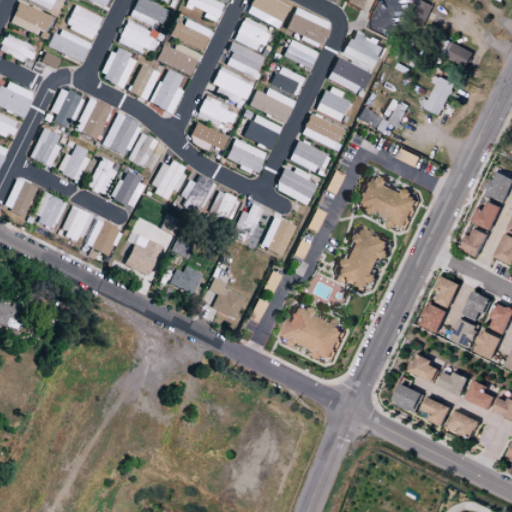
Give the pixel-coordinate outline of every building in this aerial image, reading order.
[(25,0),(25,1),(48,11),(52,0),(25,0)] [(84,0),(103,8),(106,0),(84,0)] [(152,22),(159,25),(165,11),(139,0),(134,0),(127,18),(149,27),(152,22)] [(201,18),(213,23),(221,5),(208,0),(196,0),(196,1),(192,0),(185,0),(183,6),(203,14),(201,18)] [(250,0),(247,8),(280,24),(287,8),(270,0),(250,0)] [(366,14),(372,0),(346,0),(344,4),(366,14)] [(432,6),(420,0),(418,0),(412,12),(425,19),(432,6)] [(8,25),(39,36),(47,15),(16,3),(8,25)] [(100,19),(72,7),(63,28),(90,40),(100,19)] [(328,24),(293,9),(283,32),(317,47),(328,24)] [(262,47),(268,32),(240,20),(231,42),(254,51),(256,45),(262,47)] [(181,26),(173,23),(167,38),(200,51),(208,31),(183,21),(181,26)] [(115,43),(137,53),(140,47),(145,49),(151,36),(124,23),(115,43)] [(88,44),(55,29),(46,49),(78,64),(88,44)] [(341,54),(372,69),(383,46),(352,31),(341,54)] [(0,43),(0,53),(29,64),(34,49),(2,37),(0,43)] [(280,58),(307,71),(315,54),(288,41),(280,58)] [(463,68),(471,53),(452,42),(444,57),(463,68)] [(188,76),(197,55),(173,45),(171,50),(160,46),(153,62),(188,76)] [(261,57),(228,45),(225,52),(229,53),(224,68),(254,78),(261,57)] [(121,88),(134,59),(111,49),(98,78),(121,88)] [(54,70),(58,60),(43,53),(39,63),(54,70)] [(325,80),(357,96),(368,73),(336,57),(325,80)] [(126,94),(144,101),(156,74),(138,66),(126,94)] [(294,97),(301,79),(276,68),(268,85),(294,97)] [(146,109),(157,113),(158,111),(170,115),(180,92),(174,89),(179,78),(162,70),(146,109)] [(210,86),(225,91),(222,100),(241,106),(249,81),(215,70),(210,86)] [(422,109),(438,115),(439,110),(442,111),(452,83),(434,76),(422,109)] [(3,89),(0,87),(0,110),(22,119),(32,94),(6,83),(3,89)] [(340,121),(346,102),(339,100),(341,94),(321,88),(314,113),(340,121)] [(54,115),(51,123),(67,130),(80,98),(58,89),(48,113),(54,115)] [(253,91),(246,108),(283,124),(293,102),(264,90),(262,95),(253,91)] [(233,115),(224,112),(226,107),(202,97),(194,118),(217,127),(219,122),(229,126),(233,115)] [(94,141),(108,109),(86,99),(72,131),(94,141)] [(405,104),(394,101),(387,126),(398,129),(405,104)] [(382,127),(385,121),(361,109),(356,120),(379,131),(381,126),(382,127)] [(138,125),(115,114),(99,147),(123,158),(138,125)] [(299,135),(334,151),(344,131),(309,115),(299,135)] [(0,135),(8,139),(15,122),(0,116),(0,135)] [(279,127),(249,117),(241,140),(271,150),(279,127)] [(225,138),(194,123),(187,137),(219,151),(225,138)] [(26,158),(47,169),(58,148),(52,145),(57,137),(41,129),(26,158)] [(140,169),(155,143),(139,134),(124,161),(140,169)] [(264,155),(231,140),(222,161),(254,176),(264,155)] [(315,167),(323,171),(329,157),(296,141),(287,161),(313,173),(315,167)] [(68,157),(62,155),(54,173),(77,182),(86,160),(81,158),(84,151),(72,146),(68,157)] [(393,157),(413,166),(417,157),(398,148),(393,157)] [(107,170),(110,164),(98,159),(84,188),(102,196),(113,173),(107,170)] [(151,195),(164,202),(170,191),(173,193),(185,170),(169,161),(166,167),(159,164),(148,186),(154,189),(151,195)] [(315,186),(306,182),(308,176),(293,169),(291,173),(282,169),(272,190),(305,206),(315,186)] [(334,195),(341,174),(332,171),(325,192),(334,195)] [(503,202),(511,181),(511,178),(495,171),(485,193),(503,202)] [(124,174),(120,182),(116,181),(107,199),(130,210),(142,183),(124,174)] [(415,199),(408,196),(408,195),(383,184),(384,182),(368,175),(354,205),(362,208),(361,211),(394,225),(395,224),(403,228),(415,199)] [(185,181),(178,198),(182,200),(179,208),(198,215),(211,183),(196,177),(194,184),(185,181)] [(34,188),(13,180),(1,209),(22,218),(34,188)] [(206,215),(228,223),(236,200),(214,192),(206,215)] [(37,217),(35,226),(54,230),(61,200),(39,195),(33,216),(37,217)] [(483,210),(477,207),(470,222),(489,230),(500,207),(487,201),(483,210)] [(247,244),(258,209),(248,206),(246,214),(238,212),(230,238),(247,244)] [(78,242),(89,216),(69,207),(58,234),(78,242)] [(178,222),(163,216),(157,231),(172,237),(178,222)] [(281,257),(292,226),(269,218),(258,249),(281,257)] [(116,230),(94,220),(83,246),(105,256),(116,230)] [(389,242),(353,226),(346,242),(351,244),(343,261),(337,259),(333,267),(338,269),(334,278),(367,293),(374,277),(370,275),(377,257),(381,259),(389,242)] [(475,257),(486,234),(473,228),(469,236),(466,234),(459,249),(475,257)] [(125,242),(131,245),(122,266),(145,277),(159,247),(129,233),(125,242)] [(493,257),(511,265),(511,264),(511,237),(502,233),(493,257)] [(184,260),(192,244),(176,236),(168,252),(184,260)] [(306,245),(297,242),(292,257),(301,260),(306,245)] [(180,273),(173,270),(167,285),(192,296),(200,275),(183,267),(180,273)] [(438,292),(434,302),(447,308),(458,284),(439,276),(433,289),(438,292)] [(206,291),(215,296),(209,309),(233,320),(243,299),(221,289),(223,284),(211,279),(206,291)] [(483,314),(490,300),(472,291),(460,313),(474,320),(478,312),(483,314)] [(16,334),(25,311),(0,301),(0,328),(16,334)] [(488,317),(492,319),(488,328),(501,334),(511,311),(511,310),(495,302),(488,317)] [(445,311),(427,303),(417,325),(435,333),(445,311)] [(330,360),(340,331),(333,328),(334,325),(305,315),(306,313),(292,307),(281,336),(288,339),(286,346),(294,349),(295,346),(330,360)] [(466,349),(476,327),(458,318),(447,340),(466,349)] [(472,352),(490,359),(498,337),(480,331),(472,352)] [(511,371),(511,345),(510,345),(503,368),(511,371)] [(409,372),(433,383),(439,369),(430,365),(432,360),(417,353),(409,372)] [(468,378),(453,372),(452,375),(444,371),(437,386),(460,396),(468,378)] [(487,386),(473,380),(465,400),(488,409),(494,396),(484,393),(487,386)] [(422,392),(399,384),(392,403),(415,412),(422,392)] [(491,411),(511,420),(511,399),(507,398),(506,401),(498,397),(491,411)] [(442,426),(449,405),(425,398),(421,410),(429,413),(427,421),(442,426)] [(479,422),(455,410),(448,424),(457,428),(455,432),(470,440),(479,422)]
